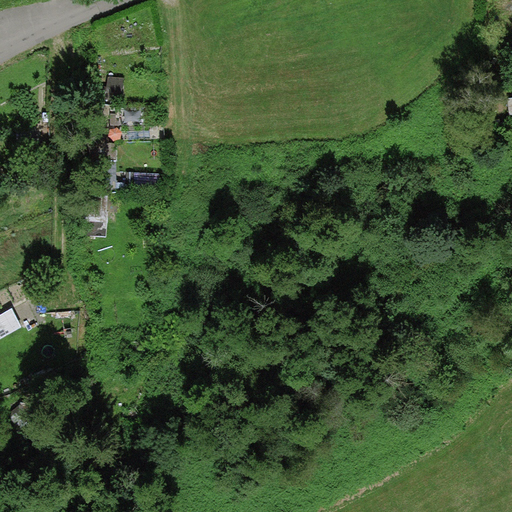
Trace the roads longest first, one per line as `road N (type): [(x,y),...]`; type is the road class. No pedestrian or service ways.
road 1 (track): [(69,23),(61,279)]
road 2 (unclassified): [(120,0),(0,54)]
